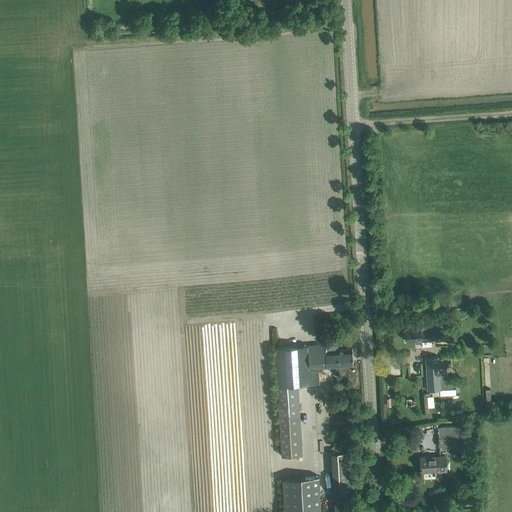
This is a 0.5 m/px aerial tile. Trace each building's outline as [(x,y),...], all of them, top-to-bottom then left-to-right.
[(422,327),(416,328),(406,328),(406,341),(415,340),(415,342),(423,342),(423,340),(432,339),(432,331),(422,331),(422,327)] [(325,344),(315,345),(275,347),(277,386),(276,386),(278,415),(299,414),(297,384),(309,384),(308,368),(353,365),(352,352),(326,353),(325,344)] [(440,356),(435,357),(426,357),(428,390),(442,389),(440,356)] [(439,447),(466,445),(465,425),(438,426),(439,447)] [(333,452),(336,505),(353,504),(351,451),(333,452)] [(446,455),(430,456),(420,457),(421,472),(430,472),(430,477),(440,477),(439,471),(446,470),(446,455)] [(321,511),(320,476),(282,478),(284,511),(321,511)]
